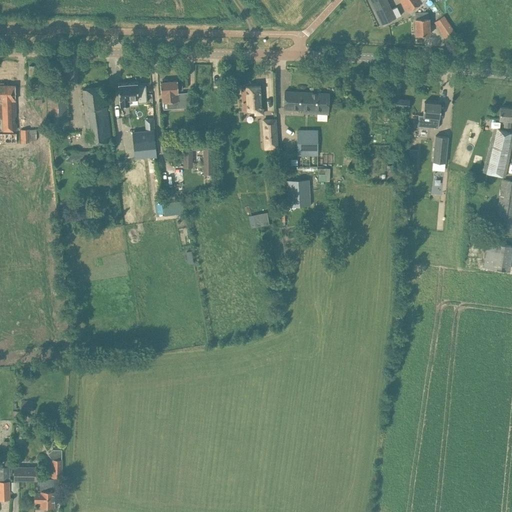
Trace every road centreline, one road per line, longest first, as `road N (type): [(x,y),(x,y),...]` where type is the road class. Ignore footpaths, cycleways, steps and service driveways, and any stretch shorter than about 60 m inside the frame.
road 1 (tertiary): [(294,54),(0,54)]
road 2 (tertiary): [(511,75),(294,54)]
